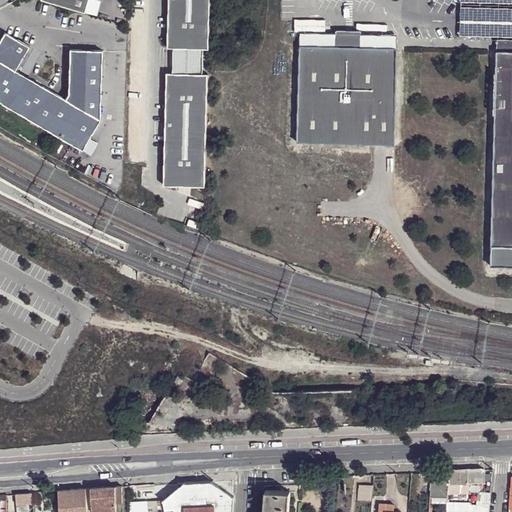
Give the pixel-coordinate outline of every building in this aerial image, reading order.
[(47,0),(86,12),(89,0),(47,0)] [(97,0),(89,0),(86,12),(97,15),(102,2),(97,0)] [(169,0),(168,52),(174,52),(204,53),(209,53),(210,0),(169,0)] [(511,0),(459,0),(458,39),(496,40),(496,52),(511,52),(511,0)] [(5,31),(0,39),(0,41),(15,37),(5,31)] [(358,49),(396,50),(396,38),(298,35),(297,48),(336,49),(336,46),(338,44),(355,44),(358,47),(358,49)] [(0,41),(0,102),(82,150),(100,120),(102,50),(69,49),(68,93),(65,99),(15,70),(29,46),(15,37),(0,41)] [(393,147),(396,50),(358,49),(358,47),(355,44),(338,44),(336,46),(336,49),(297,48),(295,144),(393,147)] [(174,52),(174,75),(203,76),(204,53),(174,52)] [(511,52),(496,52),(491,247),(511,246),(511,52)] [(167,74),(165,187),(206,189),(208,76),(203,76),(174,75),(167,74)] [(484,470),(449,471),(448,483),(459,483),(469,483),(484,482),(484,470)] [(449,471),(431,472),(430,489),(429,493),(430,493),(429,494),(447,495),(447,492),(447,490),(448,483),(449,471)] [(184,482),(162,501),(184,508),(215,506),(234,497),(211,481),(184,482)] [(459,483),(448,483),(447,490),(447,492),(458,493),(459,483)] [(469,483),(459,483),(458,493),(468,493),(469,483)] [(371,501),(372,485),(357,484),(356,501),(371,501)] [(99,488),(91,489),(92,506),(111,505),(112,504),(111,487),(99,488)] [(87,511),(86,489),(59,491),(59,511),(87,511)] [(263,511),(288,511),(289,492),(265,491),(263,511)] [(490,493),(481,492),(481,493),(479,493),(479,495),(479,496),(477,496),(476,501),(480,502),(480,503),(489,504),(490,493)] [(23,494),(16,495),(17,505),(25,505),(33,504),(32,493),(23,494)] [(232,511),(234,497),(215,506),(184,508),(162,501),(147,502),(147,511),(232,511)] [(400,511),(393,511),(393,504),(379,503),(377,511),(400,511)] [(447,503),(445,511),(468,511),(469,505),(469,503),(447,503)]
